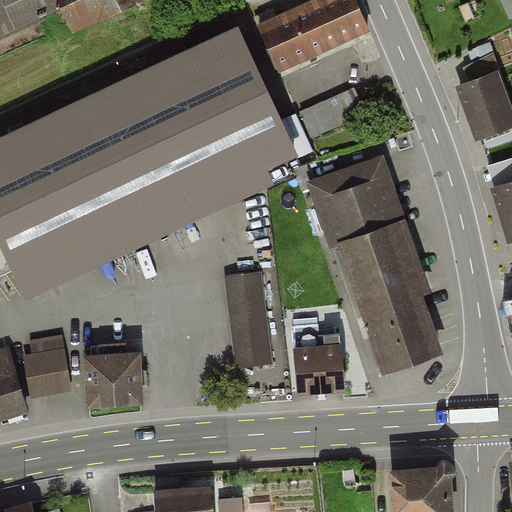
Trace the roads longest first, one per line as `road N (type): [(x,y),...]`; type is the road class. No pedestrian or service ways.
road 1 (primary): [(0,467),(175,441),(483,422)]
road 2 (tertiary): [(483,422),(484,333),(466,237),(379,0)]
road 3 (unknown): [(161,265),(40,305),(0,297)]
